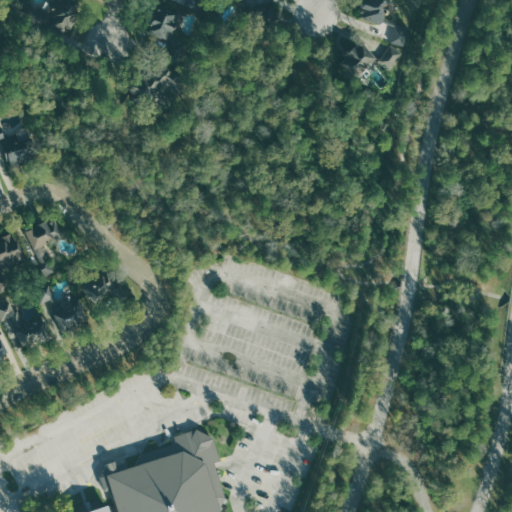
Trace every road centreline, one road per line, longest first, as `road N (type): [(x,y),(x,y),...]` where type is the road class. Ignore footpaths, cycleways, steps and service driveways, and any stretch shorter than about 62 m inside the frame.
road 1 (secondary): [(467,0),(429,153),(409,290),(347,511)]
road 2 (residential): [(0,400),(131,336),(153,311),(148,278)]
road 3 (residential): [(148,278),(50,191),(0,201)]
road 4 (secondary): [(486,511),(511,379)]
